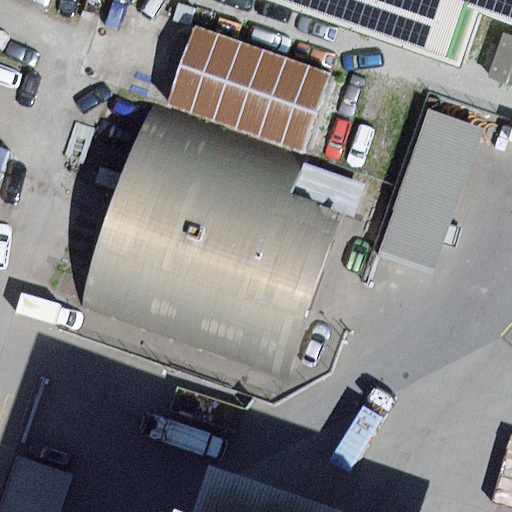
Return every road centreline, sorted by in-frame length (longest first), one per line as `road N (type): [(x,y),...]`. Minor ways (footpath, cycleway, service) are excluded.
road 1 (unknown): [(19,329),(260,409),(315,407),(511,351)]
road 2 (unknown): [(0,23),(74,49),(91,76),(19,329)]
